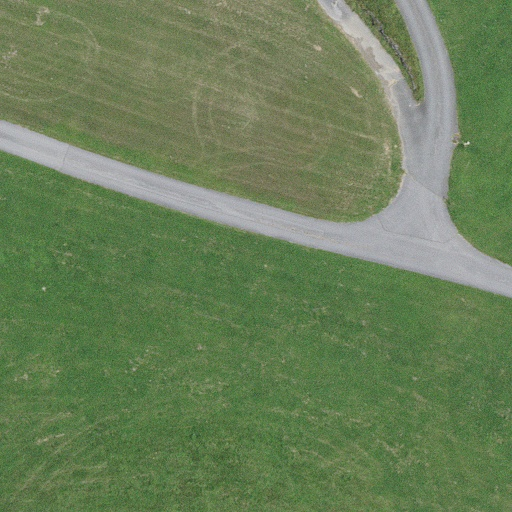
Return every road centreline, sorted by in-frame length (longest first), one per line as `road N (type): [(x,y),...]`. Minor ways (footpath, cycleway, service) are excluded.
road 1 (unclassified): [(0,133),(149,185),(511,285)]
road 2 (track): [(417,257),(437,157),(437,52),(409,0)]
road 3 (track): [(437,157),(352,24),(328,0)]
